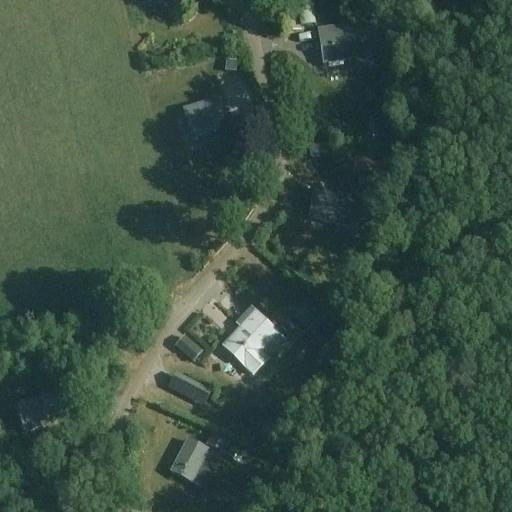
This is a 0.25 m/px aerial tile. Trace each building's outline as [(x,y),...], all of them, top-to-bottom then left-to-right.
[(323,3),(314,5),(317,20),(326,18),(323,3)] [(286,20),(288,35),(303,32),(301,18),(286,20)] [(354,61),(352,44),(368,42),(366,27),(318,34),(319,39),(322,66),(354,61)] [(216,104),(186,113),(192,139),(223,130),(216,104)] [(371,180),(359,177),(356,186),(369,189),(371,180)] [(309,222),(356,234),(364,201),(316,190),(309,222)] [(293,316),(314,335),(327,321),(305,302),(293,316)] [(223,350),(254,380),(285,348),(254,318),(223,350)] [(316,336),(311,343),(321,350),(329,356),(334,349),(327,344),(316,336)] [(72,373),(87,381),(94,368),(79,360),(72,373)] [(320,362),(313,372),(323,379),(324,380),(331,370),(330,369),(320,362)] [(59,393),(16,408),(25,433),(68,419),(59,393)] [(297,430),(288,447),(297,452),(306,435),(297,430)] [(212,437),(207,448),(222,456),(228,445),(212,437)] [(209,453),(188,442),(171,474),(192,485),(209,453)]
